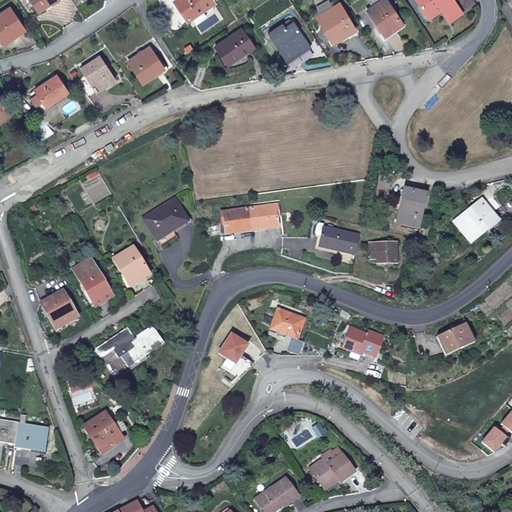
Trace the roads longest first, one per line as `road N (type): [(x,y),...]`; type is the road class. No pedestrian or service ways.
road 1 (secondary): [(151,458),(211,311),(222,291),(248,275),(286,276),(388,314),(427,314),(478,289),(511,254)]
road 2 (residential): [(0,201),(179,100),(348,71)]
road 3 (residential): [(269,404),(270,380),(284,372),(317,374),(347,388),(452,472),(494,468),(511,453)]
road 4 (residential): [(269,404),(302,400),(331,414),(402,487)]
road 5 (residential): [(151,458),(186,477),(216,470),(269,404)]
road 6 (residential): [(0,70),(57,50),(131,0)]
road 7 (residential): [(43,365),(0,230)]
road 8 (residential): [(396,139),(418,170),(442,183),(511,166)]
road 9 (residential): [(156,293),(43,365)]
road 10 (residential): [(84,492),(43,365)]
